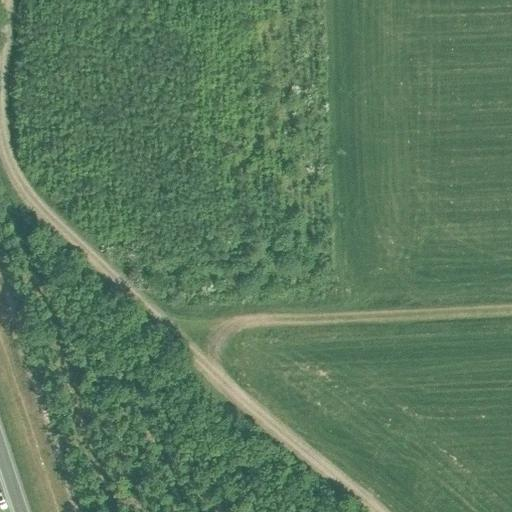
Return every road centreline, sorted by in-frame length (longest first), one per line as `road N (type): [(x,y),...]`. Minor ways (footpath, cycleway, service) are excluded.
road 1 (track): [(372,511),(55,230),(0,151)]
road 2 (unclassified): [(159,327),(511,310)]
